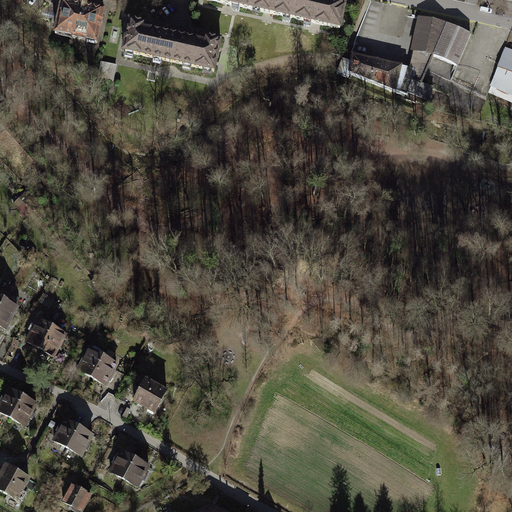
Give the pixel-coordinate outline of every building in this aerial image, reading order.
[(205,0),(251,10),(253,0),(205,0)] [(253,0),(251,10),(293,18),(296,0),(253,0)] [(296,0),(293,18),(340,29),(346,2),(336,0),(296,0)] [(103,11),(61,2),(55,33),(97,42),(103,11)] [(419,18),(413,52),(433,56),(446,24),(419,18)] [(146,24),(130,20),(123,52),(172,62),(178,36),(145,29),(146,24)] [(446,24),(433,56),(456,66),(470,34),(446,24)] [(204,42),(178,36),(172,62),(214,71),(221,40),(205,37),(204,42)] [(511,50),(506,48),(490,92),(511,100),(511,50)] [(350,75),(407,97),(412,80),(415,69),(409,68),(354,56),(352,64),(350,75)] [(412,80),(421,83),(430,60),(411,56),(409,68),(415,69),(412,80)] [(350,75),(352,64),(342,61),(337,73),(349,78),(350,75)] [(421,83),(412,80),(407,97),(406,101),(415,104),(415,102),(421,83)] [(433,89),(421,83),(415,102),(426,106),(433,89)] [(19,299),(7,292),(0,305),(0,326),(5,329),(17,307),(15,306),(19,299)] [(52,328),(38,320),(27,342),(40,349),(52,328)] [(65,335),(52,328),(40,349),(53,357),(65,335)] [(105,354),(94,348),(92,351),(90,350),(85,359),(82,357),(80,361),(83,363),(79,371),(92,378),(103,358),(105,354)] [(117,365),(103,358),(92,378),(105,386),(110,377),(113,379),(116,374),(113,372),(117,365)] [(166,390),(145,379),(134,402),(154,413),(166,390)] [(22,397),(9,390),(5,398),(2,397),(0,399),(0,402),(1,403),(0,405),(0,411),(11,418),(22,397)] [(36,405),(22,397),(11,418),(24,426),(29,418),(31,419),(34,415),(32,413),(36,405)] [(79,428),(66,420),(61,429),(58,427),(55,432),(58,434),(54,441),(67,448),(79,428)] [(93,435),(79,428),(67,448),(81,456),(85,448),(88,450),(90,445),(88,444),(93,435)] [(135,459),(122,452),(117,460),(114,458),(111,464),(114,465),(110,472),(123,480),(135,459)] [(149,467),(135,459),(123,480),(137,487),(141,480),(144,481),(146,477),(144,475),(149,467)] [(9,468),(6,466),(1,476),(0,477),(0,491),(16,500),(17,499),(22,501),(26,494),(21,491),(28,478),(15,470),(17,466),(12,464),(9,468)] [(90,495),(71,485),(62,502),(73,507),(71,510),(75,511),(78,511),(79,511),(81,511),(90,495)]
